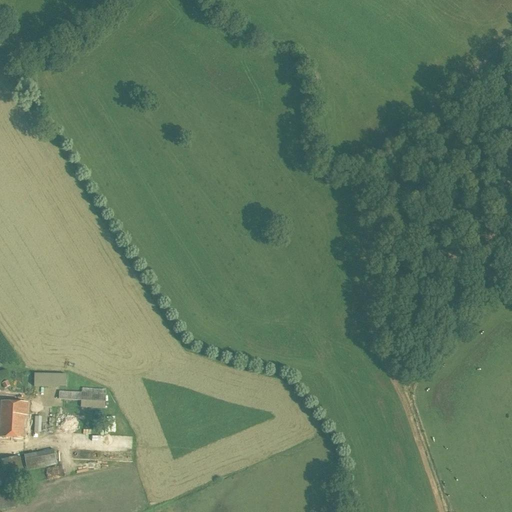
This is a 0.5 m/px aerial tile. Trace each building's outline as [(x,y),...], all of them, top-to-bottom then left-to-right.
[(66,387),(66,375),(34,374),(34,387),(66,387)] [(7,381),(1,384),(4,389),(10,386),(7,381)] [(26,416),(27,403),(1,402),(0,419),(0,437),(23,438),(24,416),(26,416)] [(50,451),(49,472),(69,473),(70,452),(50,451)] [(24,461),(13,460),(12,474),(23,474),(24,461)] [(0,488),(0,507),(15,504),(10,486),(0,488)]
